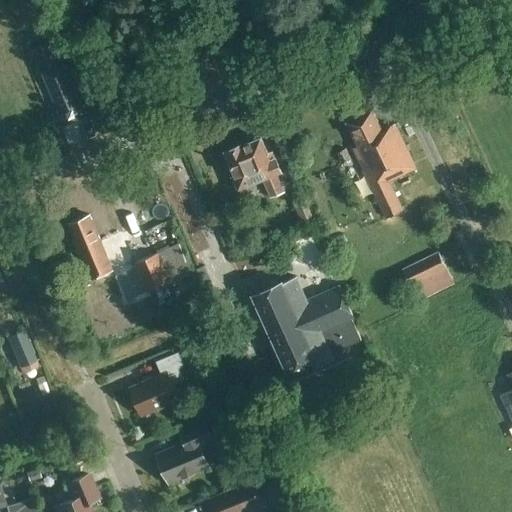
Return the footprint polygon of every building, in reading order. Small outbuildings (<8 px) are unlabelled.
[(61,25),(47,27),(49,41),(63,40),(61,25)] [(44,31),(36,34),(41,48),(49,45),(44,31)] [(62,118),(84,109),(65,63),(43,73),(62,118)] [(382,129),(373,110),(347,123),(359,147),(354,149),(388,219),(405,211),(390,182),(418,169),(395,123),(382,129)] [(261,137),(226,151),(234,174),(233,175),(238,189),(264,179),(270,196),(283,191),(277,174),(282,173),(278,163),(272,166),(261,137)] [(342,164),(351,159),(346,148),(336,153),(342,164)] [(292,205),(301,227),(312,222),(303,200),(292,205)] [(186,213),(163,222),(171,242),(194,234),(186,213)] [(90,214),(69,223),(67,224),(73,239),(70,241),(76,255),(79,254),(90,280),(112,271),(105,256),(107,255),(90,214)] [(401,270),(417,301),(453,283),(437,252),(401,270)] [(134,263),(146,293),(168,284),(156,254),(134,263)] [(282,281),(253,295),(294,379),(336,359),(332,352),(361,339),(352,319),(357,316),(341,284),(308,300),(296,276),(283,282),(282,281)] [(38,321),(26,326),(38,354),(50,350),(38,321)] [(20,366),(35,359),(23,330),(7,336),(20,366)] [(162,374),(130,387),(142,415),(179,399),(172,384),(184,379),(179,367),(184,365),(178,352),(156,361),(162,374)] [(191,368),(197,369),(202,365),(203,359),(199,354),(193,353),(188,357),(187,363),(191,368)] [(194,399),(200,412),(214,406),(209,393),(194,399)] [(205,422),(181,432),(186,443),(158,455),(170,482),(208,466),(200,446),(213,440),(205,422)] [(26,472),(29,481),(41,477),(38,468),(26,472)] [(56,505),(58,511),(90,511),(86,500),(98,495),(89,473),(67,482),(73,498),(56,505)] [(247,511),(264,505),(252,479),(207,499),(212,511),(209,511),(247,511)] [(6,506),(7,511),(32,511),(29,499),(6,506)]
